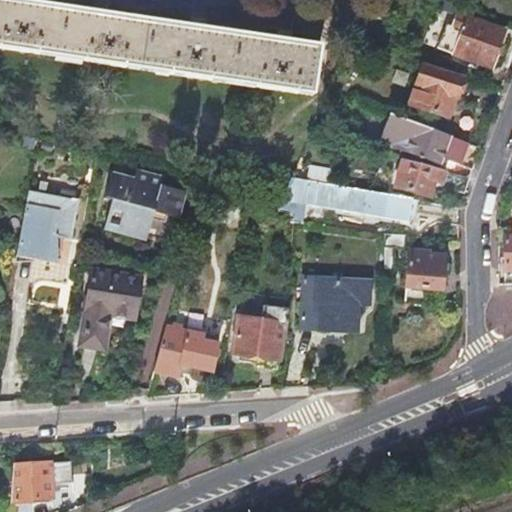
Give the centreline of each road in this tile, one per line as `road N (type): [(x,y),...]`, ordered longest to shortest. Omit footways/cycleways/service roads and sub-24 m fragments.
road 1 (residential): [(0,429),(306,416),(338,443)]
road 2 (residential): [(511,101),(472,264),(476,346),(489,380)]
road 3 (secondary): [(169,511),(338,443)]
road 4 (secondary): [(338,443),(489,380)]
